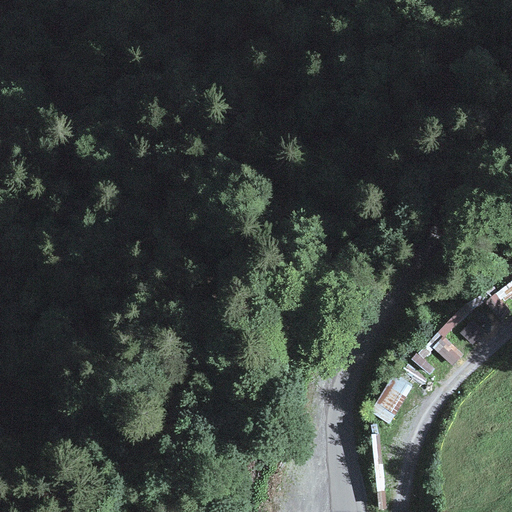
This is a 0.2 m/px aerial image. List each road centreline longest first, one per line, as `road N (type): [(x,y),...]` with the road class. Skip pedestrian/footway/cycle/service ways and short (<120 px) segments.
road 1 (tertiary): [(511,138),(464,180),(360,305),(336,360),(331,414),(345,511)]
road 2 (track): [(511,304),(419,397),(401,439),(398,511)]
